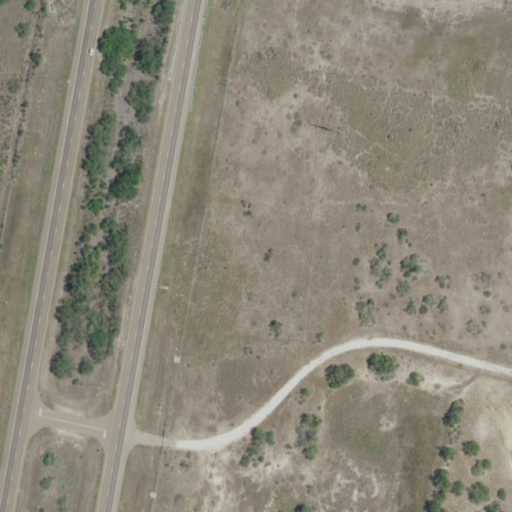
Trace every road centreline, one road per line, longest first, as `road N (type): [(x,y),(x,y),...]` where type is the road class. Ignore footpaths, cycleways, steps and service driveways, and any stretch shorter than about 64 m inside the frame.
road 1 (residential): [(511,375),(368,342),(230,444),(28,404)]
road 2 (trunk): [(107,511),(196,0)]
road 3 (trunk): [(97,0),(9,511)]
